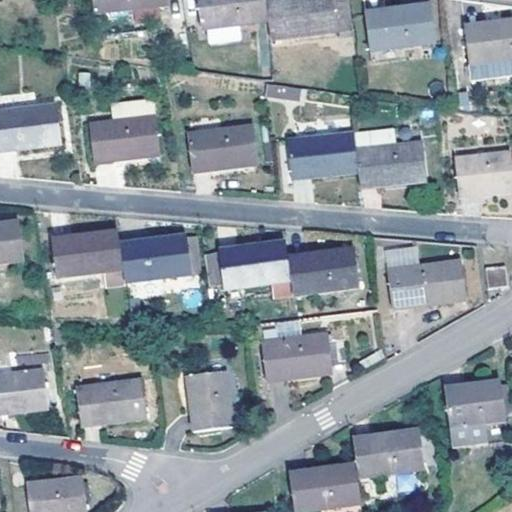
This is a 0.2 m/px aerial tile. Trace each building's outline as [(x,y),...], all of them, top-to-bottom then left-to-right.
[(88,0),(90,8),(103,8),(162,2),(161,0),(88,0)] [(261,0),(194,0),(198,24),(206,23),(234,20),(264,17),(261,3),(261,0)] [(282,0),(282,1),(261,3),(264,17),(266,35),(333,28),(328,0),(282,0)] [(363,16),(367,46),(432,37),(427,0),(426,0),(380,6),(381,13),(363,16)] [(363,8),(363,16),(381,13),(380,6),(363,8)] [(469,75),(511,70),(511,17),(482,21),(483,29),(464,32),(469,75)] [(236,35),(234,20),(206,23),(207,38),(236,35)] [(463,24),(464,32),(483,29),(482,21),(463,24)] [(281,92),(282,82),(272,80),(259,79),(261,90),(281,92)] [(296,84),(282,82),(281,92),(295,93),(296,84)] [(110,97),(112,117),(151,113),(149,88),(124,91),(125,96),(110,97)] [(53,104),(0,109),(0,139),(6,139),(7,145),(58,139),(53,104)] [(87,120),(91,151),(108,150),(109,156),(156,151),(151,113),(112,117),(87,120)] [(184,129),(188,159),(207,157),(208,165),(254,159),(250,121),(184,129)] [(352,146),(350,130),(284,138),(289,166),(305,165),(306,172),(355,166),(352,146)] [(419,139),(352,146),(355,166),(356,177),(372,176),(372,181),(423,177),(419,139)] [(511,176),(510,159),(509,149),(453,156),(457,188),(475,186),(475,192),(511,186),(511,176)] [(91,158),(109,156),(108,150),(91,151),(91,158)] [(189,167),(208,165),(207,157),(188,159),(189,167)] [(290,173),(306,172),(305,165),(289,166),(290,173)] [(15,216),(0,217),(0,256),(19,254),(15,216)] [(53,273),(119,265),(117,246),(116,239),(114,227),(68,232),(69,239),(50,242),(53,273)] [(119,265),(121,280),(188,271),(183,230),(134,236),(134,244),(117,246),(119,265)] [(49,235),(50,242),(69,239),(68,232),(49,235)] [(116,239),(117,246),(134,244),(134,236),(116,239)] [(288,278),(285,259),(285,253),(282,236),(235,244),(236,250),(218,253),(223,286),(288,278)] [(219,250),(218,253),(236,250),(235,244),(217,246),(219,250)] [(288,278),(289,294),(356,284),(350,244),(300,250),(302,257),(285,259),(288,278)] [(285,253),(285,259),(302,257),(300,250),(285,253)] [(384,267),(388,296),(407,294),(408,302),(462,294),(458,256),(384,267)] [(483,264),(486,284),(505,281),(503,262),(483,264)] [(166,280),(130,282),(130,294),(166,292),(166,280)] [(389,304),(408,302),(407,294),(388,296),(389,304)] [(326,336),(341,334),(340,322),(324,325),(325,330),(326,336)] [(257,334),(258,341),(325,330),(324,325),(257,334)] [(325,330),(258,341),(263,372),(281,370),(281,376),(330,369),(328,358),(326,336),(325,330)] [(341,334),(326,336),(328,358),(344,356),(341,334)] [(0,411),(44,406),(40,366),(0,370),(0,411)] [(184,374),(191,427),(229,423),(223,369),(184,374)] [(73,383),(77,415),(95,412),(96,419),(143,415),(139,376),(73,383)] [(464,389),(444,391),(450,442),(486,438),(482,419),(504,416),(499,377),(462,382),(464,389)] [(507,377),(499,377),(504,416),(511,415),(507,377)] [(443,384),(444,391),(464,389),(462,382),(443,384)] [(78,422),(96,419),(95,412),(77,415),(78,422)] [(506,435),(504,416),(482,419),(486,438),(506,435)] [(369,439),(350,443),(353,460),(355,474),(387,470),(423,463),(418,427),(368,432),(369,439)] [(368,432),(350,435),(350,443),(369,439),(368,432)] [(355,474),(353,460),(306,466),(306,474),(288,476),(292,508),(359,500),(355,474)] [(424,481),(423,463),(387,470),(389,485),(424,481)] [(287,468),(288,476),(306,474),(306,466),(287,468)] [(24,479),(27,511),(65,511),(82,509),(78,473),(24,479)]
